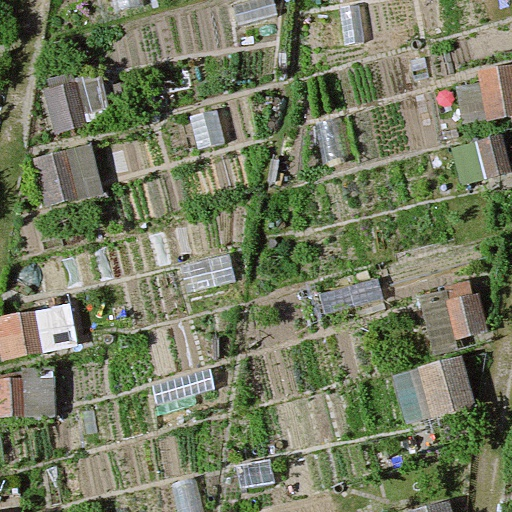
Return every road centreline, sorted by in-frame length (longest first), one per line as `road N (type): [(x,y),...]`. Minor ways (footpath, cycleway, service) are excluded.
road 1 (track): [(511,315),(491,511)]
road 2 (track): [(0,184),(29,0)]
